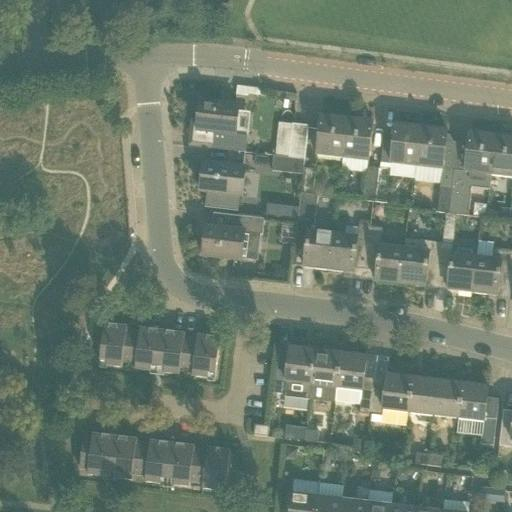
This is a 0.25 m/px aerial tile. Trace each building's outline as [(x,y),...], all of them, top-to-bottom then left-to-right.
[(189,146),(213,149),(214,135),(236,137),(239,107),(201,102),(199,121),(192,120),(189,146)] [(322,116),(317,157),(343,160),(347,119),(336,118),(336,116),(335,116),(335,118),(322,116)] [(343,160),(369,163),(373,122),(361,121),(361,119),(360,119),(359,121),(347,119),(343,160)] [(275,156),(305,160),(306,146),(309,126),(293,124),(293,125),(279,123),(275,156)] [(396,125),(391,166),(417,168),(421,128),(410,126),(410,125),(409,125),(409,126),(396,125)] [(417,168),(443,171),(448,131),(435,129),(435,128),(434,127),(434,129),(421,128),(417,168)] [(470,133),(465,173),(454,172),(452,188),(450,214),(457,215),(469,216),(472,188),(490,190),(491,177),(496,136),(494,136),(495,132),(480,131),(479,134),(470,133)] [(511,179),(511,138),(509,138),(509,136),(508,136),(508,138),(496,136),(491,177),(511,179)] [(303,175),(304,166),(305,160),(275,156),(274,156),(272,171),(303,175)] [(201,192),(244,197),(248,169),(204,164),(201,192)] [(316,168),(304,166),(303,175),(300,194),(301,194),(312,195),(316,168)] [(376,203),(379,169),(368,168),(365,202),(376,203)] [(446,213),(446,214),(450,214),(452,188),(440,187),(438,212),(446,213)] [(295,245),(307,247),(304,268),(329,271),(334,234),(317,232),(316,225),(319,196),(312,195),(301,194),(295,245)] [(300,208),(290,207),(288,222),(298,223),(300,208)] [(473,294),(477,257),(453,254),(457,215),(450,214),(446,214),(443,243),(441,243),(437,280),(438,280),(449,281),(448,291),(473,294)] [(232,231),(213,228),(207,228),(203,257),(242,261),(246,233),(263,236),(265,220),(234,216),(232,231)] [(366,269),(371,228),(359,226),(357,238),(345,235),(334,234),(329,271),(354,274),(355,268),(366,269)] [(382,229),(371,228),(366,269),(377,270),(376,283),(400,285),(405,248),(380,245),(382,229)] [(405,248),(400,285),(426,288),(426,287),(437,289),(438,280),(437,280),(441,243),(406,239),(405,248)] [(492,258),(477,257),(473,294),(498,297),(498,295),(509,296),(511,269),(511,251),(493,249),(492,258)] [(127,331),(128,328),(105,325),(100,360),(108,361),(107,366),(122,368),(123,363),(136,365),(136,370),(151,372),(151,367),(158,367),(158,373),(159,367),(165,368),(165,373),(180,375),(181,370),(194,372),(193,377),(208,379),(209,374),(216,374),(221,339),(198,337),(198,340),(185,338),(185,335),(141,330),(140,333),(127,331)] [(273,394),(285,395),(285,397),(310,400),(317,347),(316,347),(315,351),(290,348),(290,354),(278,352),(273,394)] [(317,347),(310,400),(336,403),(342,350),(341,350),(340,354),(317,351),(317,347)] [(342,350),(336,403),(360,406),(359,416),(370,418),(371,418),(376,380),(364,379),(367,357),(342,354),(342,350)] [(371,418),(370,418),(370,423),(407,427),(409,414),(414,375),(413,375),(412,378),(387,375),(387,381),(376,380),(371,418)] [(434,417),(438,381),(414,379),(414,375),(409,414),(432,417),(434,417)] [(463,384),(464,384),(464,381),(463,380),(462,384),(438,381),(434,417),(459,420),(463,384)] [(481,448),(493,449),(499,400),(487,398),(489,387),(464,384),(463,384),(459,420),(484,423),(481,448)] [(511,411),(504,411),(499,446),(511,447),(511,442),(511,411)] [(268,438),(270,427),(255,425),(254,436),(268,438)] [(306,431),(306,442),(318,443),(319,432),(314,432),(307,431),(306,431)] [(84,437),(82,457),(80,470),(88,471),(87,476),(100,478),(99,480),(110,482),(115,438),(93,435),(93,438),(84,437)] [(167,489),(173,445),(151,442),(150,445),(137,444),(138,441),(115,438),(110,482),(118,483),(118,479),(132,481),(133,477),(146,478),(145,483),(160,485),(160,488),(167,489)] [(365,454),(367,441),(354,439),(352,453),(365,454)] [(219,486),(227,487),(231,452),(208,449),(208,452),(195,451),(195,447),(173,445),(167,489),(174,490),(174,485),(190,487),(190,484),(203,485),(202,490),(218,492),(219,486)] [(297,457),(298,449),(288,448),(287,459),(293,460),(297,457)] [(348,454),(337,453),(336,461),(347,463),(348,454)] [(429,466),(430,456),(417,454),(416,465),(429,466)] [(442,457),(430,456),(429,466),(440,467),(442,457)] [(380,479),(381,468),(374,467),(372,478),(380,479)] [(409,471),(398,470),(397,482),(405,482),(408,479),(409,471)] [(432,483),(433,474),(425,474),(424,482),(432,483)] [(369,490),(370,481),(362,480),(361,489),(369,490)] [(343,500),(341,511),(366,511),(369,491),(369,490),(361,489),(358,488),(356,501),(343,500)] [(488,503),(490,490),(480,489),(478,501),(488,503)] [(366,511),(391,511),(393,505),(394,494),(369,491),(366,511)] [(293,493),(290,511),(316,511),(318,497),(317,497),(293,493)] [(341,511),(343,500),(318,497),(316,511),(341,511)]
